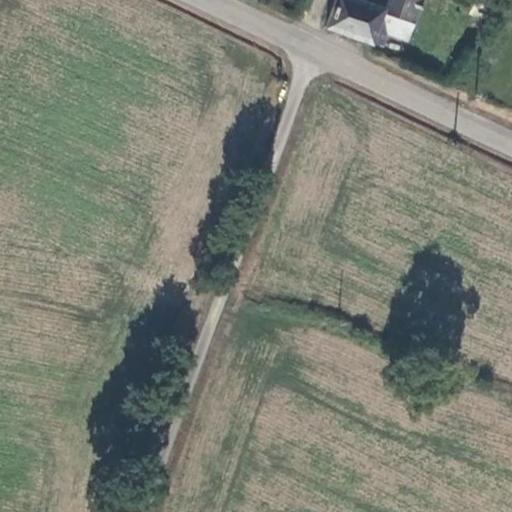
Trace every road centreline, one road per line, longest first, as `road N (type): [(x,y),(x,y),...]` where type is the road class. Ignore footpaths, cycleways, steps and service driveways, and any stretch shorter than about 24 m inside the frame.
road 1 (unclassified): [(143,511),(312,52)]
road 2 (unclassified): [(511,145),(312,52)]
road 3 (unclassified): [(312,52),(202,0)]
